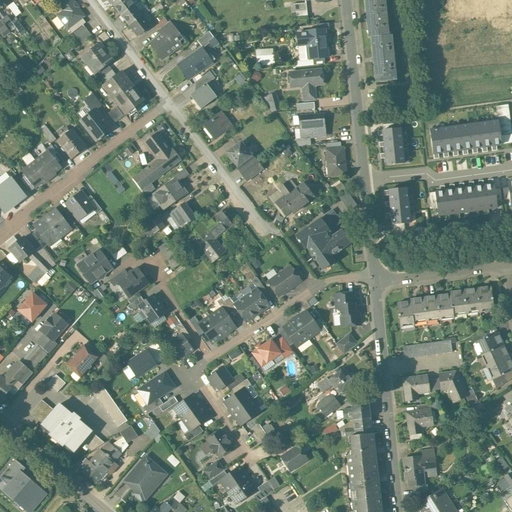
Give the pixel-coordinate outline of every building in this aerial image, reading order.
[(85,15),(72,0),(57,0),(64,9),(58,14),(64,22),(68,28),(85,15)] [(120,0),(113,6),(121,16),(134,6),(129,0),(120,0)] [(171,0),(163,0),(158,4),(163,10),(169,5),(170,5),(168,3),(172,0),(171,0)] [(364,0),(366,8),(386,7),(384,0),(364,0)] [(21,12),(14,2),(9,6),(16,16),(21,12)] [(306,3),(292,4),(293,11),(306,10),(306,3)] [(134,6),(121,16),(129,26),(142,16),(142,17),(150,11),(149,11),(148,11),(145,7),(139,12),(134,6)] [(386,7),(366,8),(368,37),(371,37),(388,35),(386,7)] [(307,17),(306,10),(293,11),(294,19),(307,17)] [(8,15),(1,20),(6,26),(12,21),(12,20),(8,15)] [(142,17),(142,16),(129,26),(137,37),(150,27),(142,17)] [(17,17),(12,20),(12,21),(19,31),(25,27),(17,17)] [(164,18),(155,25),(158,30),(168,23),(164,18)] [(169,22),(158,30),(162,35),(172,26),(169,22)] [(162,35),(150,43),(162,59),(181,44),(177,39),(180,36),(172,26),(162,35)] [(83,27),(73,35),(80,44),(91,36),(83,27)] [(315,30),(308,31),(308,32),(298,33),(299,46),(309,45),(311,59),(313,59),(324,57),(329,57),(326,29),(315,30)] [(210,41),(214,47),(219,42),(210,30),(197,39),(203,47),(210,41)] [(388,35),(371,37),(375,82),(396,80),(392,35),(388,35)] [(101,43),(83,57),(95,75),(99,72),(109,65),(114,61),(101,43)] [(256,48),(256,64),(274,63),(274,48),(256,48)] [(195,55),(187,60),(187,59),(179,64),(188,77),(209,64),(205,58),(207,57),(202,49),(194,54),(195,55)] [(109,65),(99,72),(103,78),(113,71),(109,65)] [(321,70),(290,73),(290,82),(302,81),(304,101),(315,100),(314,81),(322,80),(321,70)] [(113,71),(103,78),(107,83),(117,76),(113,71)] [(144,101),(123,72),(117,76),(107,83),(105,85),(126,114),(144,101)] [(215,79),(209,72),(195,83),(200,89),(206,84),(207,85),(215,79)] [(207,85),(206,84),(200,89),(190,96),(201,110),(217,98),(207,85)] [(102,105),(93,94),(84,102),(92,112),(95,110),(96,110),(102,105)] [(277,94),(268,96),(272,112),(281,110),(277,94)] [(123,116),(116,107),(108,113),(115,123),(123,116)] [(92,112),(81,121),(96,141),(100,138),(102,138),(105,136),(105,134),(111,129),(96,110),(95,110),(92,112)] [(233,127),(220,111),(202,126),(215,142),(233,127)] [(323,114),(293,117),(294,125),(294,127),(300,127),(300,130),(301,139),(310,139),(317,138),(317,133),(325,132),(323,114)] [(488,123),(491,146),(496,146),(501,145),(500,136),(499,130),(498,124),(498,121),(488,123)] [(486,147),(491,146),(488,123),(479,124),(482,148),(486,147)] [(47,124),(39,130),(49,142),(56,136),(47,124)] [(290,128),(288,124),(284,125),(285,129),(291,137),(295,133),(291,127),(290,128)] [(469,125),(472,149),(476,148),(482,148),(479,124),(469,125)] [(469,125),(459,126),(462,150),(466,150),(472,149),(469,125)] [(450,128),(453,152),(457,151),(462,150),(459,126),(450,128)] [(450,128),(440,129),(443,153),(447,152),(453,152),(450,128)] [(86,148),(72,129),(58,140),(72,159),(86,148)] [(383,142),(402,140),(401,129),(394,129),(383,130),(382,130),(383,135),(383,142)] [(443,153),(440,129),(430,130),(433,154),(438,154),(443,153)] [(156,160),(170,149),(157,133),(144,143),(156,160)] [(301,139),(293,140),(298,147),(311,145),(310,139),(301,139)] [(384,147),(385,154),(403,152),(402,140),(383,142),(384,147)] [(251,157),(240,143),(227,153),(228,155),(227,155),(231,160),(231,159),(237,167),(251,157)] [(170,149),(156,160),(132,178),(144,194),(154,187),(151,184),(181,161),(172,148),(170,149)] [(341,149),(328,150),(329,168),(333,168),(333,176),(346,175),(345,149),(341,149)] [(47,151),(40,156),(41,158),(35,162),(47,178),(60,167),(59,165),(51,156),(47,151)] [(64,161),(56,152),(51,156),(59,165),(64,161)] [(403,152),(385,154),(385,158),(386,165),(404,163),(403,152)] [(251,157),(237,167),(243,174),(257,163),(251,156),(251,157)] [(47,178),(35,162),(30,166),(29,165),(20,172),(24,177),(32,187),(33,188),(47,178)] [(257,163),(243,174),(248,181),(262,170),(257,163)] [(184,169),(173,177),(174,179),(176,178),(179,182),(189,175),(184,169)] [(114,170),(107,173),(118,193),(124,189),(114,170)] [(32,187),(24,177),(19,180),(27,190),(32,187)] [(174,179),(153,194),(161,207),(170,201),(172,204),(181,198),(178,195),(184,191),(179,182),(176,178),(174,179)] [(11,179),(0,187),(0,206),(5,213),(25,197),(11,179)] [(333,185),(342,194),(347,189),(339,180),(333,185)] [(284,186),(300,208),(308,202),(307,201),(313,196),(304,184),(300,187),(299,186),(296,188),(297,189),(294,191),(288,183),(284,186)] [(484,186),(487,210),(497,208),(496,201),(494,190),(494,185),(490,185),(484,186)] [(300,208),(284,186),(279,190),(286,198),(283,199),(280,201),(280,202),(276,205),(286,217),(292,212),(293,214),(300,208)] [(480,187),(474,187),(477,211),(487,210),(484,186),(480,187)] [(464,189),(468,212),(477,211),(474,187),(470,188),(464,189)] [(389,195),(389,202),(408,200),(407,188),(388,190),(389,195)] [(460,189),(455,190),(458,213),(468,212),(464,189),(460,189)] [(445,191),(448,215),(458,213),(455,190),(451,190),(445,191)] [(438,216),(448,215),(445,191),(441,192),(435,192),(437,209),(438,216)] [(359,208),(347,192),(339,198),(351,214),(359,208)] [(81,193),(66,204),(78,219),(92,209),(93,208),(86,200),(81,193)] [(102,210),(91,196),(86,200),(93,208),(92,209),(96,214),(102,210)] [(390,213),(409,212),(408,200),(389,202),(390,206),(390,213)] [(184,204),(170,214),(180,228),(194,218),(184,204)] [(58,214),(55,210),(45,218),(59,237),(70,229),(69,228),(58,214)] [(75,224),(64,210),(58,214),(69,228),(75,224)] [(341,222),(332,210),(324,215),(333,228),(341,222)] [(194,244),(227,219),(221,212),(196,231),(199,235),(192,241),(194,244)] [(409,212),(390,213),(391,217),(392,225),(393,225),(404,224),(410,223),(409,212)] [(157,217),(148,224),(154,233),(164,226),(157,217)] [(59,237),(45,218),(34,226),(37,230),(48,245),(49,245),(59,237)] [(330,232),(320,218),(297,235),(302,242),(301,242),(305,249),(307,248),(312,256),(312,257),(315,261),(315,260),(321,269),(328,264),(329,266),(336,261),(332,256),(337,253),(338,253),(342,250),(341,250),(349,245),(348,243),(344,238),(346,236),(341,230),(329,238),(326,234),(330,232)] [(227,219),(194,244),(200,251),(203,249),(212,262),(224,253),(214,240),(232,226),(227,219)] [(48,245),(37,230),(32,234),(41,246),(43,249),(48,245)] [(24,238),(9,249),(12,252),(20,262),(28,256),(35,251),(24,238)] [(170,238),(158,247),(173,269),(186,260),(170,238)] [(127,253),(120,244),(109,252),(116,261),(127,253)] [(43,249),(41,246),(35,251),(51,268),(55,265),(43,249)] [(35,251),(28,256),(39,267),(46,274),(51,268),(35,251)] [(99,251),(78,266),(90,283),(98,278),(99,279),(103,278),(105,275),(104,274),(112,268),(99,251)] [(20,262),(12,252),(6,257),(14,267),(20,262)] [(39,267),(29,278),(35,284),(37,282),(42,287),(50,278),(46,274),(39,267)] [(290,267),(268,282),(278,297),(300,281),(290,267)] [(0,268),(0,288),(10,278),(0,268)] [(128,275),(117,282),(118,284),(124,291),(126,289),(131,296),(148,284),(138,269),(132,273),(131,272),(128,275)] [(124,270),(109,280),(114,287),(118,284),(117,282),(128,275),(124,270)] [(257,279),(252,282),(255,287),(260,284),(257,279)] [(267,293),(260,284),(255,287),(257,289),(262,297),(267,293)] [(482,288),(476,289),(479,310),(492,308),(493,308),(492,301),(490,287),(482,288)] [(262,297),(257,289),(245,297),(257,314),(269,306),(262,297)] [(468,290),(463,291),(466,311),(479,310),(476,289),(468,290)] [(33,294),(19,310),(19,311),(13,317),(18,322),(24,315),(32,322),(46,305),(38,299),(42,294),(37,290),(33,295),(33,294)] [(92,297),(84,290),(76,299),(84,306),(92,297)] [(454,292),(450,292),(450,294),(452,313),(466,311),(463,291),(454,292)] [(353,294),(335,295),(336,309),(340,311),(342,327),(360,325),(359,314),(355,312),(353,294)] [(442,296),(436,296),(439,317),(453,315),(452,313),(450,294),(442,296)] [(141,296),(126,307),(131,313),(139,307),(139,306),(145,302),(141,296)] [(145,302),(139,306),(139,307),(142,311),(140,312),(144,319),(147,317),(151,323),(166,313),(154,296),(145,302)] [(428,297),(423,298),(426,318),(439,317),(436,296),(428,297)] [(235,305),(229,297),(224,301),(232,313),(234,316),(239,313),(234,305),(235,305)] [(235,305),(234,305),(239,313),(246,322),(257,314),(245,297),(235,305)] [(224,301),(222,298),(216,302),(221,309),(221,308),(227,317),(232,313),(224,301)] [(415,299),(410,300),(410,302),(413,320),(426,318),(423,298),(415,299)] [(405,303),(396,304),(399,324),(413,322),(413,320),(410,302),(405,303)] [(227,317),(221,308),(221,309),(210,316),(223,335),(227,332),(228,333),(235,328),(227,317)] [(314,323),(306,312),(299,317),(299,318),(295,321),(308,339),(319,331),(314,323)] [(50,319),(45,325),(45,326),(41,331),(45,335),(52,341),(53,341),(67,325),(55,314),(50,319)] [(223,335),(210,316),(199,324),(212,344),(220,339),(219,338),(223,335)] [(328,332),(319,319),(314,323),(319,331),(322,336),(328,332)] [(295,321),(291,324),(291,323),(283,328),(284,329),(294,343),(297,347),(308,339),(295,321)] [(181,323),(175,327),(181,335),(186,341),(191,338),(181,323)] [(294,343),(284,329),(279,332),(289,347),(294,343)] [(483,332),(473,337),(475,342),(486,337),(483,332)] [(486,337),(475,342),(476,343),(478,342),(484,353),(503,345),(497,332),(486,337)] [(52,341),(45,335),(37,344),(49,354),(57,345),(53,341),(52,341)] [(181,335),(168,344),(179,360),(192,350),(186,341),(181,335)] [(349,335),(341,341),(348,350),(356,344),(349,335)] [(293,352),(282,338),(273,344),(284,359),(293,352)] [(271,340),(261,347),(260,344),(256,347),(257,350),(252,353),(262,367),(273,359),(277,364),(284,359),(273,344),(271,340)] [(348,350),(341,341),(337,345),(343,354),(349,351),(348,350)] [(503,345),(484,353),(489,366),(508,357),(503,345)] [(67,364),(66,365),(74,372),(81,378),(98,359),(91,353),(83,346),(67,364)] [(109,359),(96,348),(91,353),(98,359),(104,365),(109,359)] [(229,353),(231,358),(240,355),(237,349),(229,353)] [(147,352),(128,364),(136,377),(149,368),(155,364),(147,352)] [(511,365),(508,357),(489,366),(495,378),(495,379),(504,375),(511,370),(511,365)] [(64,363),(58,369),(68,378),(74,372),(66,365),(67,364),(64,363)] [(17,365),(5,379),(1,376),(0,376),(0,401),(15,384),(20,388),(33,373),(24,366),(22,369),(17,365)] [(223,368),(219,371),(217,369),(211,373),(212,375),(208,379),(217,392),(226,386),(232,381),(232,380),(223,368)] [(340,371),(338,368),(333,372),(335,375),(328,381),(339,395),(343,392),(345,394),(349,391),(347,389),(353,383),(354,380),(351,377),(348,377),(342,369),(340,371)] [(456,372),(440,374),(440,378),(441,390),(442,390),(441,388),(451,387),(453,393),(450,394),(454,403),(466,397),(467,396),(465,393),(456,372)] [(57,392),(66,382),(56,373),(47,383),(57,392)] [(166,373),(140,390),(149,404),(174,386),(166,373)] [(240,375),(232,380),(232,381),(226,386),(230,391),(232,390),(244,381),(240,375)] [(504,375),(495,379),(495,378),(492,380),(496,389),(507,382),(504,375)] [(428,376),(404,379),(407,401),(418,400),(417,389),(428,387),(429,392),(430,392),(428,380),(428,376)] [(244,381),(232,390),(235,395),(244,389),(251,385),(247,379),(244,381)] [(128,420),(102,383),(92,390),(118,427),(128,420)] [(235,395),(224,402),(230,410),(230,409),(233,413),(252,400),(244,389),(235,395)] [(473,389),(465,393),(467,396),(466,397),(471,407),(478,401),(473,389)] [(193,395),(174,408),(182,420),(200,407),(198,403),(198,402),(193,395)] [(325,399),(321,402),(319,404),(318,406),(321,409),(334,399),(331,396),(327,397),(325,398),(325,399)] [(174,397),(159,407),(163,412),(178,402),(174,397)] [(321,409),(320,410),(326,417),(340,406),(334,399),(321,409)] [(252,400),(233,413),(236,417),(235,418),(241,425),(260,412),(252,400)] [(59,402),(39,426),(71,454),(92,430),(59,402)] [(368,404),(351,407),(352,410),(353,419),(353,420),(369,418),(368,404)] [(200,407),(182,420),(190,431),(198,425),(209,417),(204,410),(203,411),(200,407)] [(352,410),(342,411),(343,420),(353,419),(352,410)] [(418,411),(407,413),(410,435),(422,433),(421,424),(432,422),(432,425),(433,425),(431,410),(430,410),(418,411)] [(369,418),(353,420),(354,431),(355,435),(370,434),(371,434),(369,418)] [(271,422),(264,425),(268,434),(275,431),(271,422)] [(432,422),(421,424),(422,433),(433,425),(432,425),(432,422)] [(269,438),(258,423),(252,428),(255,433),(252,435),(259,445),(269,438)] [(327,434),(337,427),(335,423),(324,429),(327,434)] [(190,431),(183,435),(188,442),(203,432),(198,425),(190,431)] [(131,426),(120,433),(123,438),(124,441),(127,444),(138,437),(131,426)] [(155,428),(148,434),(152,439),(159,432),(155,428)] [(220,431),(207,440),(211,446),(210,447),(214,454),(216,453),(219,458),(232,449),(229,444),(230,443),(225,436),(224,437),(220,431)] [(302,434),(292,441),(296,448),(298,446),(300,449),(308,444),(302,434)] [(355,435),(351,436),(353,457),(347,457),(348,466),(374,463),(373,455),(373,450),(372,450),(370,434),(355,435)] [(89,478),(124,441),(123,438),(112,445),(111,445),(109,447),(107,445),(103,449),(102,448),(90,463),(87,460),(81,466),(85,469),(82,472),(89,478)] [(124,441),(89,478),(96,484),(106,472),(108,474),(111,475),(113,473),(119,466),(114,462),(128,446),(127,444),(124,441)] [(296,448),(281,458),(290,471),(307,460),(300,449),(298,446),(296,448)] [(420,455),(415,456),(415,458),(403,459),(406,480),(409,480),(409,488),(414,487),(425,486),(423,470),(437,468),(434,449),(419,451),(420,455)] [(146,458),(126,482),(146,500),(161,482),(159,480),(164,475),(155,467),(156,466),(146,458)] [(217,462),(204,471),(209,479),(223,469),(217,462)] [(374,463),(348,466),(351,499),(377,496),(376,481),(376,476),(375,476),(374,463)] [(227,476),(220,481),(228,492),(246,479),(244,475),(239,467),(227,476)] [(224,471),(209,481),(213,486),(220,481),(227,476),(224,471)] [(497,481),(504,491),(511,485),(511,477),(509,473),(497,481)] [(29,511),(45,495),(20,474),(9,486),(22,498),(18,502),(29,511)] [(246,479),(228,492),(236,504),(255,490),(250,483),(249,484),(246,479)] [(267,481),(257,488),(260,492),(253,497),(257,502),(275,491),(267,481)] [(425,486),(414,487),(416,497),(420,496),(428,491),(428,485),(425,486)] [(457,511),(443,489),(419,504),(424,511),(457,511)] [(377,496),(351,499),(352,511),(379,511),(377,496)] [(180,504),(172,497),(166,503),(172,508),(174,510),(180,504)] [(275,511),(268,501),(260,507),(263,511),(275,511)] [(165,502),(158,510),(155,507),(150,511),(168,511),(172,508),(166,503),(165,502)]
